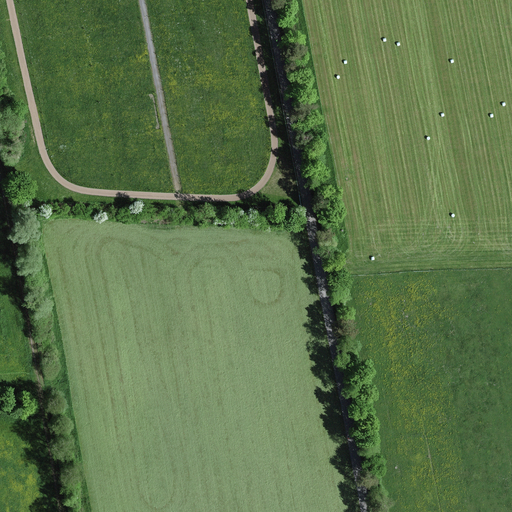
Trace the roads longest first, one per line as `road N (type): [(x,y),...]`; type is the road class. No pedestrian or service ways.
road 1 (unclassified): [(367,511),(269,0)]
road 2 (unknown): [(140,0),(178,197),(231,197),(255,190),(270,172),(272,119),(249,0)]
road 3 (track): [(0,170),(64,511)]
road 4 (unknown): [(9,0),(48,168),(78,190),(178,197)]
